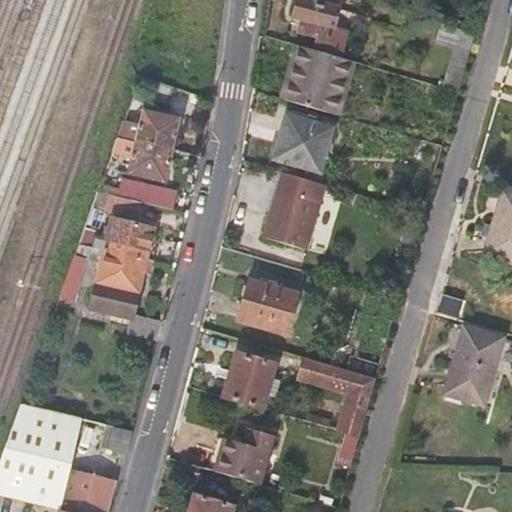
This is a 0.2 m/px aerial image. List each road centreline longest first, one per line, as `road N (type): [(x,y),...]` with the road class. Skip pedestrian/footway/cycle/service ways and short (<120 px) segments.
road 1 (residential): [(360,511),(503,0)]
road 2 (residential): [(244,0),(182,322),(132,511)]
